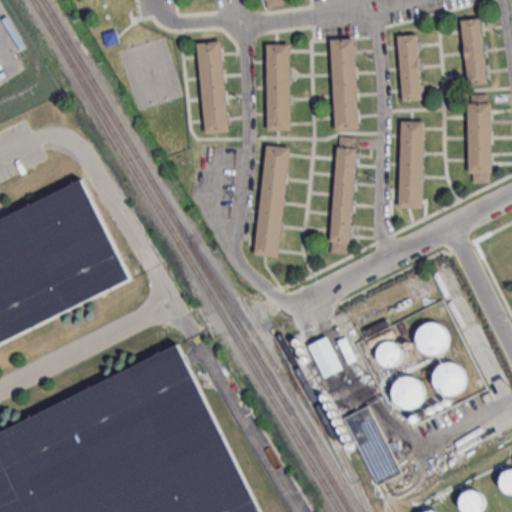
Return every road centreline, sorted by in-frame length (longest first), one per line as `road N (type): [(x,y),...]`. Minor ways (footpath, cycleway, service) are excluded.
road 1 (residential): [(297,307),(260,286),(236,257),(232,238),(243,95),(236,0)]
road 2 (residential): [(389,261),(375,238),(379,72),(368,0)]
road 3 (residential): [(297,307),(511,195)]
road 4 (residential): [(0,386),(170,298)]
road 5 (residential): [(240,21),(404,0)]
road 6 (residential): [(511,344),(454,229)]
